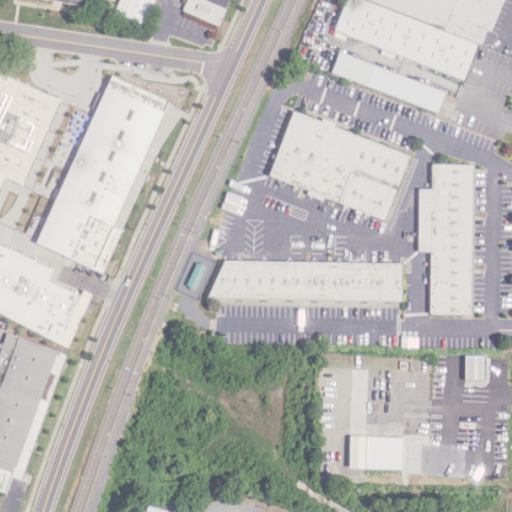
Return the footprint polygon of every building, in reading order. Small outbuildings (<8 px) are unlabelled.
[(28,0),(89,9),(90,0),(28,0)] [(152,0),(141,25),(113,12),(118,0),(152,0)] [(186,0),(182,9),(216,25),(227,0),(186,0)] [(346,0),(334,30),(461,81),(475,45),(479,47),(498,0),(346,0)] [(338,53),(329,74),(435,115),(444,94),(338,53)] [(0,245),(30,257),(36,241),(28,237),(33,225),(42,229),(52,206),(42,202),(48,188),(58,193),(111,76),(168,102),(164,110),(179,115),(172,130),(160,146),(100,274),(67,259),(60,273),(84,285),(81,292),(90,296),(65,349),(0,316),(0,245)] [(0,81),(9,85),(21,90),(37,99),(57,106),(16,192),(0,186),(0,81)] [(292,113),(268,176),(382,220),(407,158),(333,130),(336,123),(323,118),(320,124),(292,113)] [(418,189),(417,251),(430,251),(430,313),(469,314),(471,166),(430,166),(430,189),(418,189)] [(223,261),(205,298),(399,302),(400,265),(223,261)] [(0,352),(7,333),(65,355),(18,481),(9,477),(3,492),(0,490),(0,352)] [(463,356),(463,381),(483,381),(484,357),(463,356)] [(365,436),(363,468),(402,470),(403,438),(365,436)] [(419,443),(465,445),(464,478),(418,476),(419,443)]
